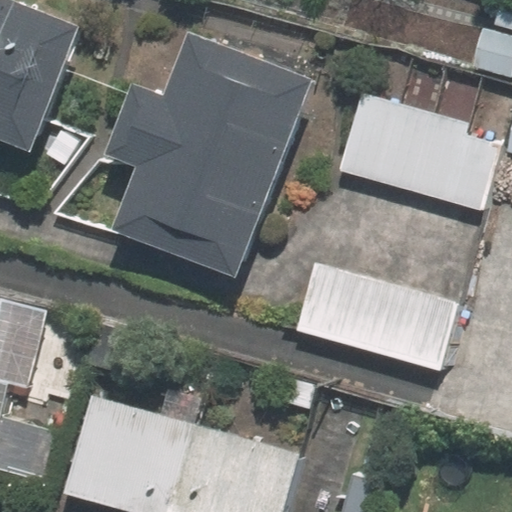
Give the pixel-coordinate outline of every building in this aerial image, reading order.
[(0,0),(0,131),(45,148),(93,23),(31,0),(0,0)] [(250,273),(329,80),(205,30),(179,93),(150,82),(122,151),(151,164),(126,224),(250,273)] [(347,173),(490,213),(511,133),(370,94),(347,173)] [(324,264),(305,331),(446,370),(465,304),(324,264)] [(98,394),(72,492),(142,511),(291,511),(309,452),(98,394)] [(8,416),(0,441),(0,475),(54,490),(70,433),(8,416)] [(358,472),(347,511),(373,511),(382,479),(358,472)]
